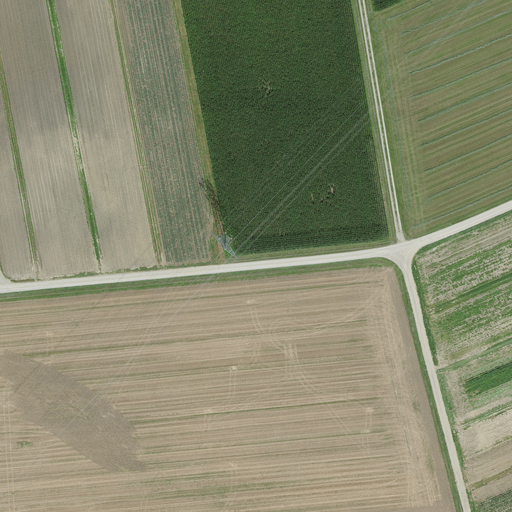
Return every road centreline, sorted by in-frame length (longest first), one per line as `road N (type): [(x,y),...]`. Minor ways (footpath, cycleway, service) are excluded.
road 1 (track): [(511,205),(402,253),(0,290)]
road 2 (track): [(468,511),(402,253),(361,0)]
